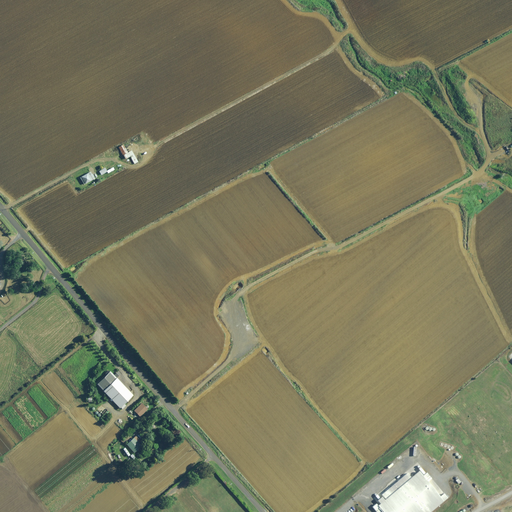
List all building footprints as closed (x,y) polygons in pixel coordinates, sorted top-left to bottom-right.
[(128,153),(123,145),(118,148),(125,159),(130,156),(134,164),(138,162),(131,151),(128,153)] [(95,178),(91,171),(80,178),(84,185),(95,178)] [(133,395),(108,370),(104,374),(105,375),(96,384),(119,408),(133,395)] [(147,409),(141,403),(134,411),(140,417),(147,409)] [(105,409),(100,405),(96,409),(101,414),(105,409)] [(140,441),(135,435),(126,444),(134,453),(141,447),(138,443),(140,441)] [(431,511),(449,497),(423,467),(378,505),(383,511),(431,511)] [(206,511),(185,489),(177,497),(189,511),(206,511)]
